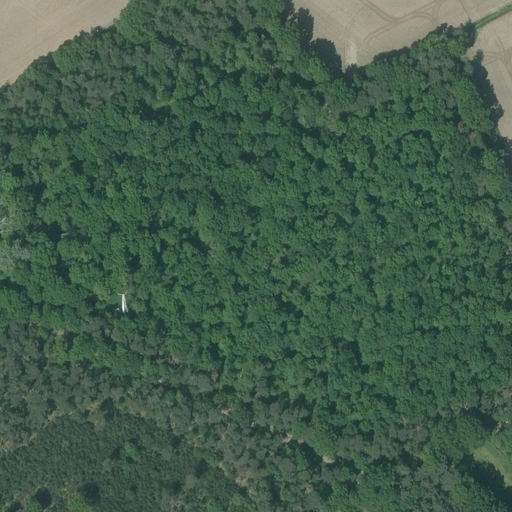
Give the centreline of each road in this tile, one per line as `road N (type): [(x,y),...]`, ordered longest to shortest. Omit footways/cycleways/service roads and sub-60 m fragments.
road 1 (track): [(372,480),(70,344)]
road 2 (track): [(511,418),(372,480)]
